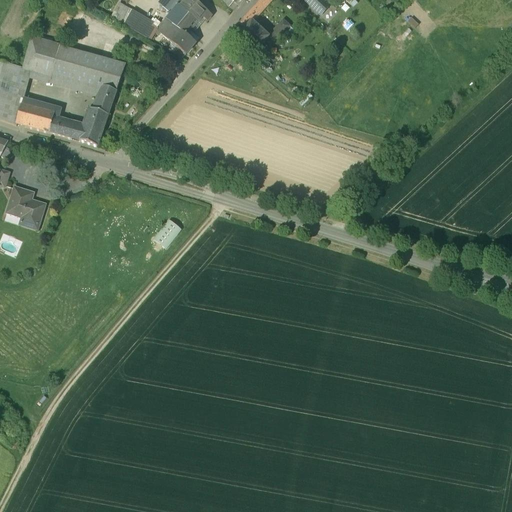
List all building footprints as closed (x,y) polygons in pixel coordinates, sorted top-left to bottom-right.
[(132,15),(130,14),(124,26),(151,41),(156,35),(158,37),(160,34),(166,39),(172,32),(178,37),(182,33),(192,42),(196,37),(190,32),(207,13),(191,0),(188,0),(184,4),(181,8),(178,6),(171,14),(162,25),(158,30),(153,27),(132,15)] [(178,0),(169,0),(163,8),(171,14),(178,6),(181,8),(184,4),(178,0)] [(234,2),(231,0),(221,0),(229,8),(234,2)] [(268,37),(253,23),(258,18),(273,0),(272,0),(261,0),(239,25),(244,29),(238,36),(256,52),(262,46),(270,38),(268,37)] [(331,6),(323,0),(307,0),(305,2),(321,17),(331,6)] [(124,7),(115,21),(124,26),(130,14),(132,15),(134,12),(124,7)] [(282,20),(268,37),(270,38),(262,46),(268,51),(289,27),(282,20)] [(162,25),(157,22),(153,27),(158,30),(162,25)] [(178,37),(172,32),(166,39),(173,44),(178,37)] [(192,42),(182,33),(178,37),(173,44),(178,49),(186,56),(195,45),(192,42)] [(60,47),(31,39),(23,70),(31,72),(51,78),(60,48),(60,47)] [(125,66),(60,48),(51,78),(102,92),(103,87),(117,92),(125,66)] [(186,56),(178,49),(173,54),(183,60),(186,56)] [(23,70),(6,65),(7,58),(1,57),(0,61),(0,120),(16,126),(16,125),(22,105),(31,72),(23,70)] [(271,67),(262,58),(257,63),(266,72),(271,67)] [(117,92),(103,87),(102,92),(100,96),(114,101),(117,92)] [(100,96),(97,106),(92,105),(84,129),(79,142),(97,148),(114,101),(100,96)] [(49,110),(36,105),(35,109),(22,105),(16,125),(79,142),(84,129),(53,120),(55,114),(49,112),(49,110)] [(9,174),(0,171),(0,172),(0,187),(5,189),(9,174)] [(45,206),(22,199),(25,192),(14,189),(6,214),(39,225),(45,206)] [(169,219),(153,239),(167,250),(182,230),(169,219)]
